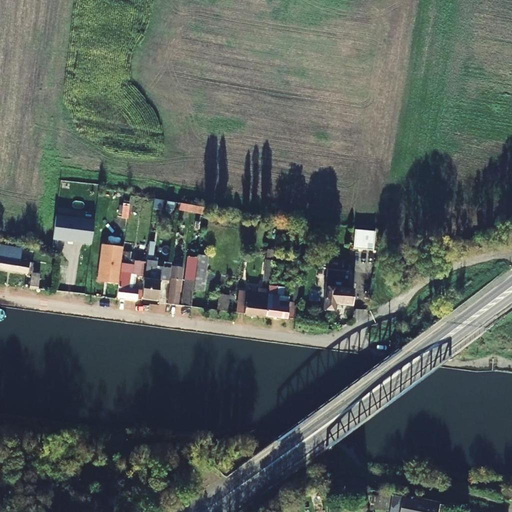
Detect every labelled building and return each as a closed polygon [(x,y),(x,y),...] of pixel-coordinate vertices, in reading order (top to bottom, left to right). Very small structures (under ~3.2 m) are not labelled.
[(84,205),(85,198),(75,196),(74,204),(84,205)] [(82,218),(84,205),(74,204),(72,216),(82,218)] [(354,227),(353,248),(374,248),(375,228),(354,227)] [(105,294),(112,238),(100,237),(97,262),(92,293),(105,294)] [(16,250),(0,245),(0,254),(15,257),(16,250)] [(210,257),(200,256),(195,290),(206,291),(210,257)] [(0,269),(24,273),(26,263),(0,258),(0,269)] [(194,288),(198,259),(189,258),(184,292),(186,292),(184,305),(192,307),(194,288)] [(136,275),(136,278),(145,279),(147,263),(122,260),(118,297),(136,299),(136,297),(142,297),(144,290),(134,289),(129,288),(130,274),(136,275)] [(92,293),(97,262),(91,261),(87,292),(92,293)] [(272,281),(274,262),(268,261),(266,280),(272,281)] [(33,264),(26,263),(24,273),(32,274),(32,269),(33,264)] [(157,275),(158,265),(151,264),(147,263),(145,279),(144,290),(142,297),(160,299),(162,282),(164,282),(164,280),(170,280),(172,266),(165,266),(164,276),(157,275)] [(183,267),(174,266),(169,304),(178,305),(183,267)] [(32,269),(32,274),(30,285),(39,286),(41,271),(32,269)] [(351,271),(328,269),(324,310),(335,311),(336,304),(351,306),(353,289),(350,289),(351,271)] [(295,320),(297,305),(280,302),(280,295),(278,295),(279,281),(272,281),(271,289),(267,316),(295,320)] [(267,316),(271,289),(260,288),(259,292),(241,291),(238,313),(267,316)] [(166,473),(178,483),(186,477),(190,466),(171,459),(167,471),(166,473)] [(313,511),(324,511),(324,493),(313,494),(313,511)] [(370,508),(389,509),(389,495),(370,494),(370,508)] [(437,511),(439,503),(403,496),(399,511),(437,511)]
